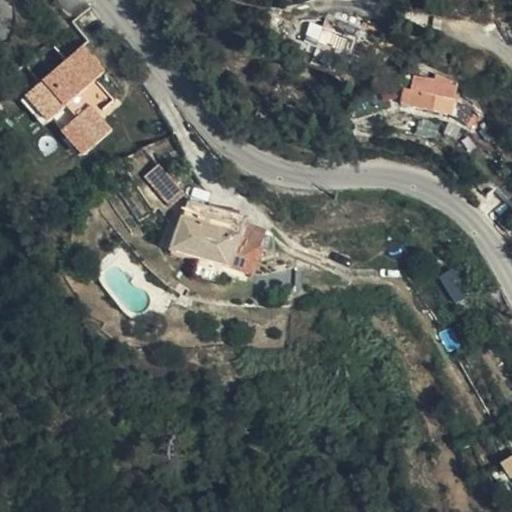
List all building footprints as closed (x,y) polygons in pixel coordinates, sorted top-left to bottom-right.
[(335,51),(339,36),(330,32),(320,58),(330,62),(335,51)] [(369,48),(339,36),(335,51),(363,62),(369,48)] [(2,44),(0,45),(0,86),(18,70),(2,44)] [(83,45),(25,95),(47,120),(64,105),(75,117),(62,128),(61,129),(81,154),(110,129),(97,113),(114,99),(96,78),(105,71),(83,45)] [(446,114),(452,73),(432,70),(431,74),(410,72),(407,92),(401,91),(400,107),(446,114)] [(64,105),(52,116),(62,128),(75,117),(64,105)] [(142,183),(167,211),(177,195),(155,171),(142,183)] [(235,219),(181,202),(171,232),(164,255),(197,265),(193,278),(218,286),(222,274),(240,279),(251,248),(229,240),(234,223),(235,219)] [(511,234),(511,208),(507,204),(491,224),(509,238),(511,234)] [(257,230),(234,223),(229,240),(251,248),(257,230)] [(511,481),(511,470),(506,460),(493,467),(503,484),(504,486),(511,481)]
